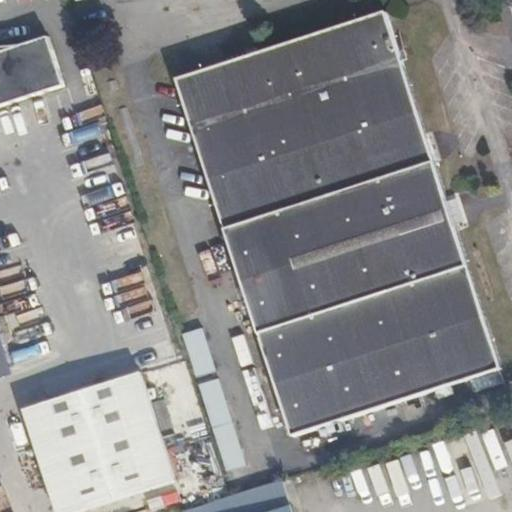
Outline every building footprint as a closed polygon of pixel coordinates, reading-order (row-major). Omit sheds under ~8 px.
[(294,436),(339,422),(502,369),(386,12),(178,79),(294,436)] [(0,348),(6,346),(0,325),(0,105),(65,85),(49,37),(0,52),(0,348)] [(194,377),(214,372),(204,328),(184,333),(194,377)] [(6,346),(0,348),(0,370),(13,367),(6,346)] [(26,411),(58,511),(83,511),(178,481),(143,374),(26,411)] [(226,472),(246,466),(218,377),(198,383),(226,472)] [(343,433),(339,422),(294,436),(297,447),(343,433)]
